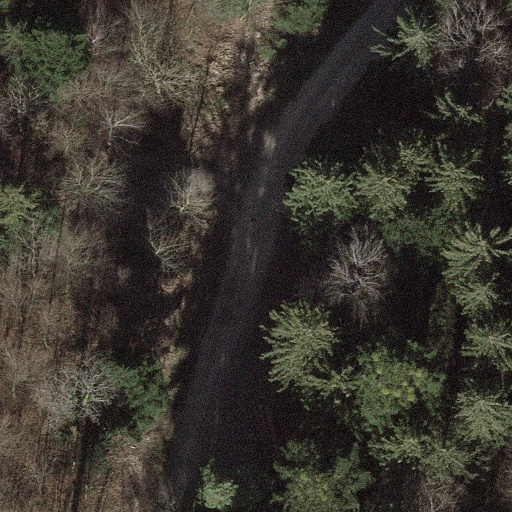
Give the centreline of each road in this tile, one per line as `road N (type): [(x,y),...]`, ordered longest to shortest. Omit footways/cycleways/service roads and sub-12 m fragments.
road 1 (track): [(402,0),(302,116),(244,267),(176,511)]
road 2 (track): [(0,268),(181,187),(302,116)]
